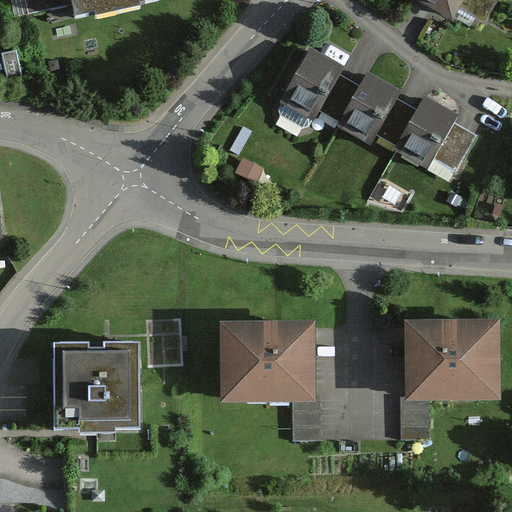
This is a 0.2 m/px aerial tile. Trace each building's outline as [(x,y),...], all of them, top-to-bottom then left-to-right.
[(157,0),(24,0),(28,16),(71,7),(75,27),(94,23),(95,27),(140,17),(139,13),(159,8),(157,0)] [(465,0),(420,0),(455,19),(465,0)] [(344,72),(312,54),(286,99),(318,117),(344,72)] [(377,140),(403,95),(371,77),(345,122),(377,140)] [(433,163),(458,118),(427,100),(401,145),(433,163)] [(0,188),(0,247),(10,246),(0,188)] [(502,409),(501,328),(405,330),(405,397),(401,398),(401,441),(430,441),(429,410),(502,409)] [(316,330),(220,331),(221,412),(293,411),(293,443),(322,442),(321,398),(317,398),(316,330)] [(139,344),(53,345),(55,432),(141,430),(139,344)]
